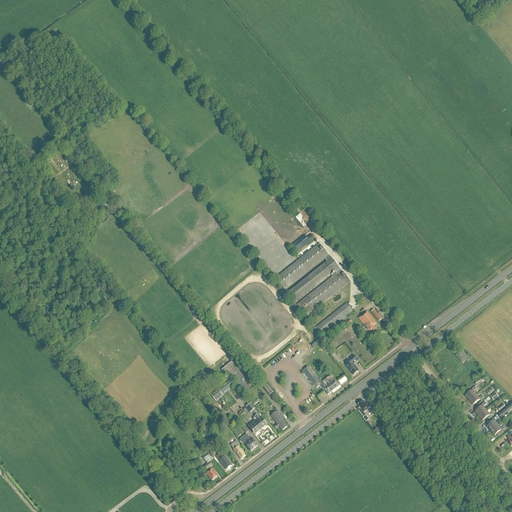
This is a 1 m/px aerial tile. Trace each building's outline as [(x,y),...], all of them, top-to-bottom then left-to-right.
[(297,242),(290,247),(296,254),(303,249),(310,243),(305,236),(297,242)] [(319,244),(275,279),(284,290),(324,259),(328,256),(319,244)] [(327,262),(287,293),(295,303),(334,272),(336,274),(341,270),(329,255),(328,256),(324,259),(327,262)] [(336,274),(296,305),(306,318),(351,282),(341,270),(336,274)] [(347,304),(341,308),(316,328),(322,336),(353,312),(347,304)] [(382,320),(374,310),(371,312),(379,322),(382,320)] [(367,329),(372,335),(377,331),(373,326),(376,324),(367,312),(359,319),(367,330),(367,329)] [(312,349),(319,343),(317,340),(310,346),(312,349)] [(322,342),(318,344),(326,353),(329,350),(322,342)] [(336,356),(338,354),(336,351),(331,355),(337,363),(340,361),(336,356)] [(359,372),(354,365),(359,361),(355,356),(346,363),(348,365),(346,367),(353,376),(359,372)] [(340,386),(335,380),(334,380),(331,376),(324,381),(322,378),(319,381),(308,367),(303,371),(316,389),(320,386),(324,391),(328,395),(340,386)] [(245,378),(239,371),(231,377),(246,395),(249,392),(241,382),(245,378)] [(467,373),(454,383),(459,389),(468,382),(471,385),(478,379),(474,374),(470,377),(467,373)] [(474,384),(475,385),(476,387),(481,383),(480,382),(482,380),(481,378),(474,384)] [(218,391),(211,396),(216,402),(223,396),(222,395),(234,385),(230,381),(218,390),(218,391)] [(261,386),(269,396),(273,393),(265,383),(261,386)] [(469,401),(476,395),(473,392),(476,389),(475,387),(472,390),(465,396),(469,401)] [(494,393),(490,397),(491,399),(493,401),(496,399),(498,398),(494,393)] [(312,394),(304,400),(306,403),(314,398),(312,394)] [(476,395),(469,401),(473,406),(480,400),(481,401),(484,398),(482,396),(479,399),(476,395)] [(198,404),(195,400),(189,405),(196,414),(199,412),(197,409),(198,409),(196,406),(198,404)] [(368,405),(367,406),(363,401),(358,406),(359,408),(364,413),(370,408),(368,405)] [(478,417),(486,411),(483,407),(486,405),(485,403),(482,405),(482,406),(475,412),(478,417)] [(511,403),(497,414),(500,418),(511,408),(511,403)] [(246,408),(250,414),(255,409),(251,404),(246,408)] [(380,414),(375,407),(372,409),(377,416),(380,414)] [(364,413),(359,408),(357,409),(363,418),(366,416),(364,413)] [(489,414),(486,411),(478,417),(482,422),(490,416),(493,414),(492,412),(489,414)] [(285,422),(277,412),(271,416),(278,425),(274,429),(275,430),(279,427),(282,431),(288,427),(284,423),(285,422)] [(258,415),(257,416),(255,417),(257,420),(249,426),(255,435),(267,426),(260,418),(258,415)] [(490,432),(498,426),(495,422),(498,420),(496,418),(493,420),(494,421),(486,427),(490,432)] [(240,428),(245,435),(248,432),(243,425),(240,428)] [(498,426),(490,432),(494,436),(496,435),(498,438),(502,434),(500,431),(501,431),(502,431),(505,429),(504,427),(501,429),(498,426)] [(251,438),(250,439),(247,435),(244,437),(241,440),(243,444),(244,443),(251,452),(258,446),(251,438)] [(236,442),(234,444),(230,446),(235,452),(236,453),(241,460),(241,459),(242,460),(243,459),(243,458),(245,456),(243,453),(244,453),(241,449),(241,450),(239,448),(240,446),(236,442)] [(213,458),(218,454),(214,449),(211,451),(212,451),(209,453),(213,458)] [(232,466),(225,457),(224,458),(221,453),(216,457),(219,461),(226,471),(232,466)] [(210,463),(213,460),(209,455),(203,459),(208,465),(210,463)] [(210,463),(208,465),(204,467),(208,473),(207,474),(207,475),(207,477),(208,478),(209,478),(212,481),(218,477),(214,472),(215,472),(213,469),(212,470),(210,468),(212,466),(210,463)] [(213,496),(215,498),(228,487),(226,485),(213,496)]
